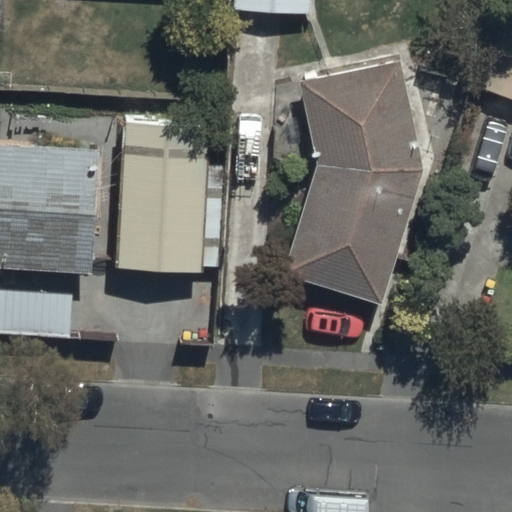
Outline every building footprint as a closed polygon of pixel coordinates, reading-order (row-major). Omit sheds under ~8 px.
[(511,0),(500,0),(473,79),(511,92),(511,0)] [(282,251),(384,280),(422,153),(394,42),(291,68),(311,150),(282,251)] [(220,113),(121,110),(115,254),(213,259),(220,113)] [(0,255),(78,259),(82,137),(0,134),(0,255)] [(71,286),(0,281),(0,324),(68,329),(71,286)]
